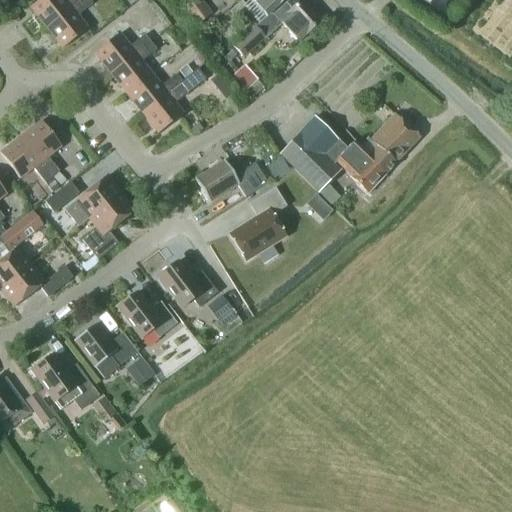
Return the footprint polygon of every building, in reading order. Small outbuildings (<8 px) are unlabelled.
[(40,0),(29,9),(46,29),(82,0),(66,0),(65,1),(63,0),(40,0)] [(62,49),(87,29),(77,16),(91,5),(87,0),(82,0),(46,29),(62,49)] [(212,14),(200,0),(190,0),(181,7),(196,26),(212,14)] [(266,17),(284,0),(250,0),(266,17)] [(270,15),(254,29),(264,39),(264,40),(281,25),(297,42),(321,21),(302,0),(301,0),(301,1),(300,0),(289,0),(274,14),(270,15)] [(421,0),(443,17),(455,0),(421,0)] [(241,1),(228,12),(235,20),(236,21),(248,11),(249,10),(245,5),(241,1)] [(254,29),(233,48),(243,58),(264,39),(254,29)] [(110,75),(150,43),(144,36),(129,47),(119,34),(94,54),(110,75)] [(125,94),(151,75),(141,62),(156,51),(150,43),(110,75),(125,94)] [(192,74),(186,67),(180,72),(185,79),(192,74)] [(157,134),(182,115),(174,104),(205,80),(197,70),(181,83),(141,114),(157,134)] [(160,87),(151,75),(125,94),(141,114),(181,83),(175,75),(160,87)] [(217,76),(211,81),(215,87),(222,82),(217,76)] [(257,81),(247,90),(254,97),(263,88),(257,81)] [(384,176),(419,138),(394,114),(362,149),(359,152),(384,176)] [(337,142),(313,119),(299,133),(299,134),(279,156),(318,193),(339,171),(333,165),(335,163),(348,176),(367,195),(384,176),(359,152),(362,149),(355,142),(347,150),(337,141),(337,142)] [(41,122),(20,138),(51,178),(58,173),(47,158),(60,148),(41,122)] [(233,157),(255,145),(249,134),(227,146),(233,157)] [(20,138),(0,153),(0,154),(19,180),(33,169),(44,184),(44,183),(51,178),(20,138)] [(281,159),(266,168),(273,179),(288,170),(281,159)] [(228,169),(224,162),(195,180),(209,203),(237,186),(245,199),(267,185),(254,164),(240,173),(235,164),(228,169)] [(58,173),(53,178),(60,186),(65,181),(58,173)] [(106,177),(75,202),(64,211),(78,228),(89,219),(120,194),(106,177)] [(51,178),(44,183),(52,193),(58,188),(51,178)] [(53,214),(78,194),(70,183),(44,203),(53,214)] [(228,235),(245,262),(285,238),(272,216),(286,207),(274,189),(248,205),(256,218),(228,235)] [(89,219),(95,228),(81,241),(97,261),(118,244),(117,244),(116,244),(107,233),(134,212),(120,194),(89,219)] [(4,220),(0,222),(0,227),(3,232),(13,224),(7,217),(4,220)] [(3,233),(0,236),(0,242),(8,253),(23,241),(34,233),(23,218),(12,227),(9,229),(3,233)] [(0,261),(0,289),(31,266),(17,248),(0,261)] [(190,279),(177,262),(157,277),(181,309),(192,300),(198,308),(217,294),(200,272),(190,279)] [(31,266),(0,289),(0,291),(13,308),(39,288),(47,298),(72,278),(64,267),(44,283),(31,266)] [(117,308),(141,340),(152,331),(158,339),(176,325),(160,303),(150,310),(137,293),(117,308)] [(231,310),(221,296),(206,308),(216,321),(231,310)] [(103,379),(137,353),(122,334),(110,344),(95,325),(74,341),(95,368),(103,379)] [(49,396),(54,403),(59,410),(72,401),(80,411),(99,397),(75,365),(65,372),(53,355),(30,371),(44,389),(49,396)] [(153,376),(140,359),(131,365),(144,383),(153,376)] [(13,425),(29,414),(7,384),(1,388),(0,386),(0,423),(8,418),(13,425)] [(44,389),(36,395),(41,401),(49,396),(44,389)] [(42,425),(53,417),(41,401),(36,395),(36,394),(25,402),(42,425)] [(106,402),(95,410),(104,423),(115,414),(106,402)] [(109,420),(117,431),(124,426),(115,415),(109,420)]
